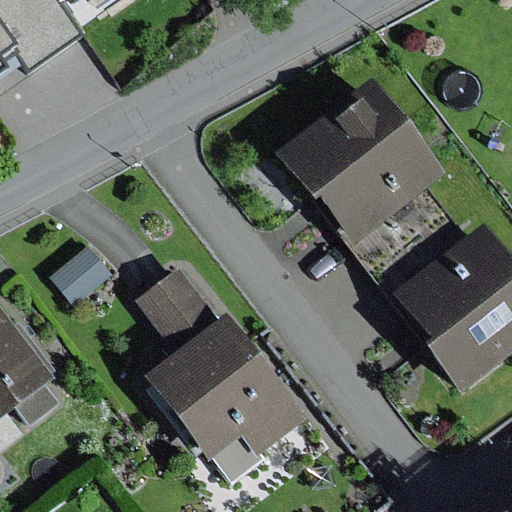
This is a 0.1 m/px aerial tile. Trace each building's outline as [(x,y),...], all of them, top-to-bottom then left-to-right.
[(0,0),(0,57),(12,48),(29,73),(79,38),(54,5),(50,0),(0,0)] [(366,87),(273,160),(347,254),(425,193),(440,181),(366,87)] [(463,242),(425,193),(347,254),(384,302),(463,242)] [(463,242),(384,302),(456,396),(511,354),(511,273),(479,230),(463,242)] [(87,250),(47,280),(70,309),(109,279),(87,250)] [(171,357),(215,323),(177,273),(133,308),(171,357)] [(0,427),(55,383),(0,315),(0,427)] [(258,465),(308,426),(223,316),(215,323),(171,357),(141,380),(205,462),(237,437),(258,465)]
